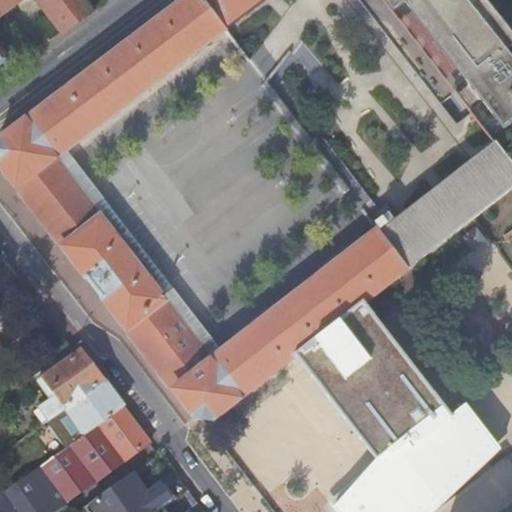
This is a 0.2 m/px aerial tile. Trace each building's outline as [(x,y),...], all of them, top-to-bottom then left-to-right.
[(39,0),(62,31),(93,8),(86,0),(0,0),(0,61),(8,56),(0,44),(0,13),(17,0),(39,0)] [(363,305),(407,270),(379,234),(211,363),(55,161),(225,31),(200,0),(190,0),(0,143),(0,165),(98,293),(197,421),(211,422),(295,357),(375,459),(444,409),(363,305)] [(200,0),(225,31),(226,32),(268,0),(200,0)] [(511,32),(505,24),(485,0),(356,0),(431,96),(446,84),(493,144),(511,128),(511,32)] [(511,168),(493,144),(379,234),(407,270),(511,189),(511,168)] [(66,411),(105,383),(81,352),(38,383),(50,401),(40,408),(50,422),(66,411)] [(83,436),(124,408),(105,383),(66,411),(83,436)] [(83,436),(0,494),(0,511),(53,511),(151,444),(124,408),(83,436)] [(375,459),(416,511),(457,511),(499,480),(444,409),(375,459)] [(265,493),(294,469),(262,429),(251,437),(247,432),(244,432),(235,438),(235,441),(239,447),(233,452),(247,470),(265,493)] [(157,511),(176,500),(165,486),(148,497),(133,475),(84,509),(86,511),(157,511)] [(188,492),(184,494),(194,509),(199,505),(188,492)] [(176,500),(157,511),(188,511),(194,509),(184,494),(176,500)]
